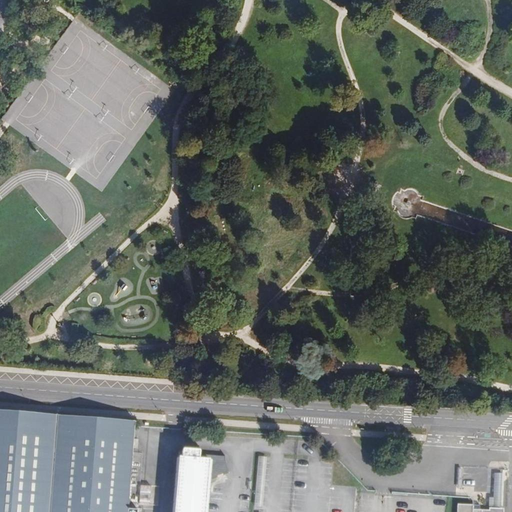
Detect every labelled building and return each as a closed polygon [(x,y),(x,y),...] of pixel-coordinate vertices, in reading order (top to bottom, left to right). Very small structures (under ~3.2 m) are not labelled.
[(75,95),(83,83),(65,71),(90,32),(67,17),(34,68),(75,95)] [(23,83),(5,109),(74,156),(94,126),(85,119),(88,115),(35,79),(29,88),(23,83)] [(81,86),(76,98),(93,105),(98,93),(81,86)] [(0,315),(13,324),(144,121),(129,111),(105,148),(97,143),(87,158),(92,161),(68,199),(60,195),(52,207),(56,210),(25,258),(17,253),(7,268),(13,272),(0,291),(0,315)] [(119,421),(0,411),(0,511),(205,511),(208,480),(208,475),(218,472),(219,476),(224,474),(222,470),(228,468),(226,463),(225,456),(201,454),(201,451),(183,450),(183,458),(180,458),(175,511),(139,511),(140,507),(146,507),(151,446),(143,445),(144,426),(145,423),(135,422),(119,421)] [(157,427),(146,426),(144,444),(156,445),(157,427)] [(493,507),(501,507),(499,475),(492,475),(493,507)]
